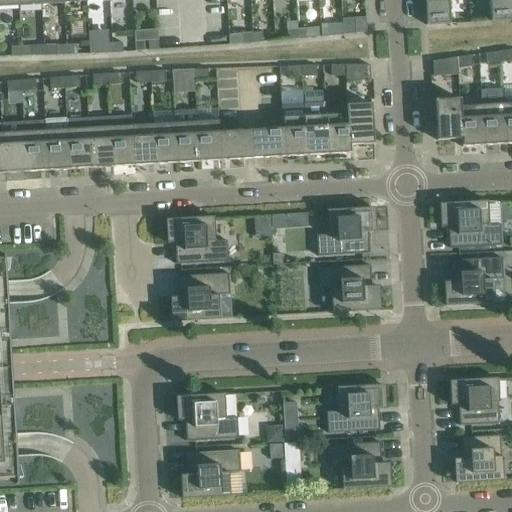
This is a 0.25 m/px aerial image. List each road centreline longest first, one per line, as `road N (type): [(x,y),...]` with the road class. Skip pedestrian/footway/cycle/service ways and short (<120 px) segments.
road 1 (residential): [(148,511),(140,362),(415,345)]
road 2 (residential): [(128,201),(406,185)]
road 3 (residential): [(406,185),(396,0)]
road 4 (residential): [(426,506),(415,345)]
road 5 (residential): [(415,345),(406,185)]
road 6 (residential): [(128,201),(0,208)]
